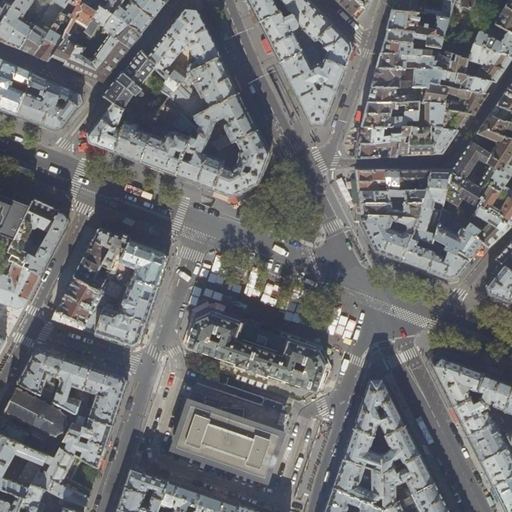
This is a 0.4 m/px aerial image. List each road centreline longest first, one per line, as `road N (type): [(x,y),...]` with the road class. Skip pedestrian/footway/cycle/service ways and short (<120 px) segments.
road 1 (secondary): [(483,511),(394,340),(405,297)]
road 2 (residential): [(381,288),(311,511)]
road 3 (residential): [(511,70),(442,163),(326,162)]
road 4 (secondary): [(306,173),(224,0)]
road 5 (residential): [(0,45),(97,93),(52,161)]
road 6 (residential): [(28,329),(97,179)]
road 7 (residential): [(150,367),(203,220)]
road 8 (residential): [(101,511),(150,367)]
road 9 (residential): [(150,367),(28,329)]
road 10 (residential): [(326,162),(370,45)]
road 11 (secondary): [(363,281),(306,173)]
